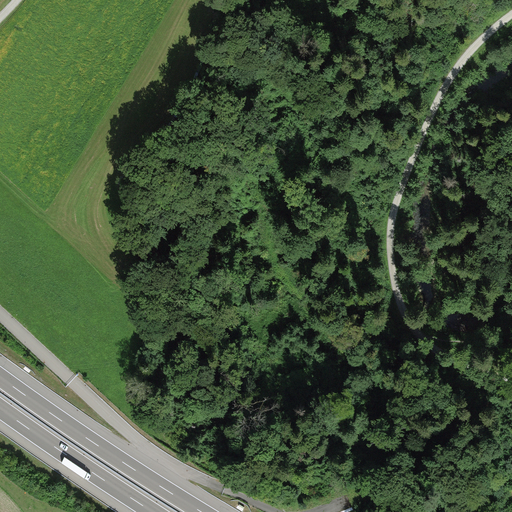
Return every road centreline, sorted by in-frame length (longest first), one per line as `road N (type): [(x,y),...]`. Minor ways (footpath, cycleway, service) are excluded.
road 1 (track): [(511,383),(418,336),(402,310),(386,247),(405,178),(454,69),(511,14)]
road 2 (track): [(0,313),(149,449),(275,511)]
road 3 (track): [(507,382),(398,391),(377,385),(344,356),(306,298)]
road 4 (motorway): [(201,511),(0,376)]
road 5 (motorway): [(0,408),(153,511)]
